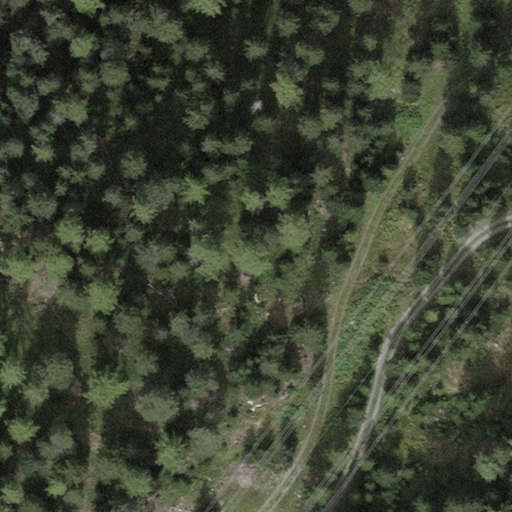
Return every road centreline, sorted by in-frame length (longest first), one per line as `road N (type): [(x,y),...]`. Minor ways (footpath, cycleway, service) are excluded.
road 1 (track): [(269,511),(315,432),(345,293),(378,214),(447,103),(511,52)]
road 2 (track): [(324,511),(370,430),(399,324),(472,244),(511,222)]
